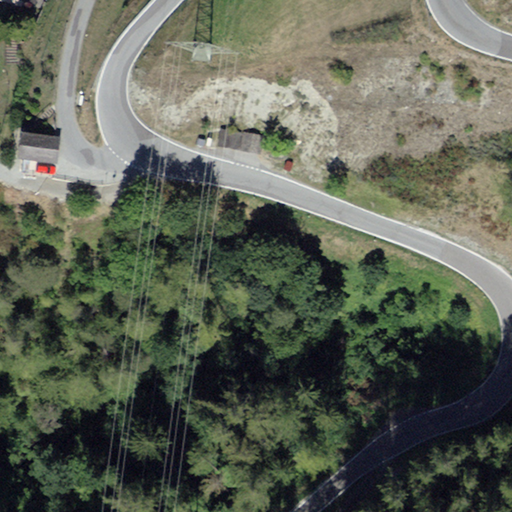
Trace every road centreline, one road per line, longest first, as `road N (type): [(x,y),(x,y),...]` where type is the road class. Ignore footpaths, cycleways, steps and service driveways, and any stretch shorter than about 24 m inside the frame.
road 1 (tertiary): [(511,317),(467,264),(136,147)]
road 2 (tertiary): [(306,511),(383,450),(503,387),(511,368)]
road 3 (residential): [(136,147),(103,158),(66,137),(65,55),(84,0)]
